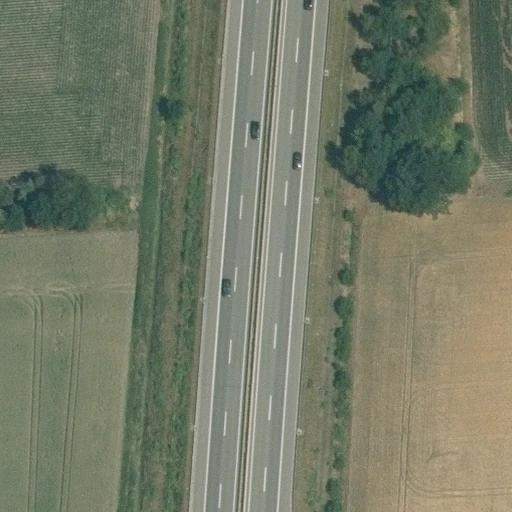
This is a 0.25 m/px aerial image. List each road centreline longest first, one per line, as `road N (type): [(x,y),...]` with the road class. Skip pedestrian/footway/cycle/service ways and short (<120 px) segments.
road 1 (motorway): [(263,0),(222,511)]
road 2 (motorway): [(265,511),(305,0)]
